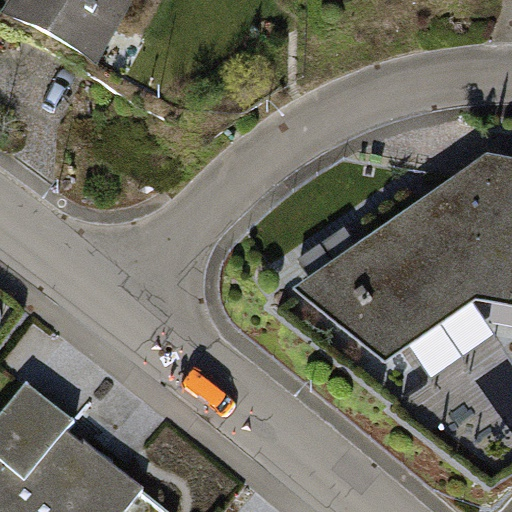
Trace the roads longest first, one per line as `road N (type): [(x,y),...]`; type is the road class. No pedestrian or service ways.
road 1 (residential): [(511,74),(476,72),(346,102),(115,292)]
road 2 (residential): [(364,511),(115,292)]
road 3 (residential): [(115,292),(0,203)]
